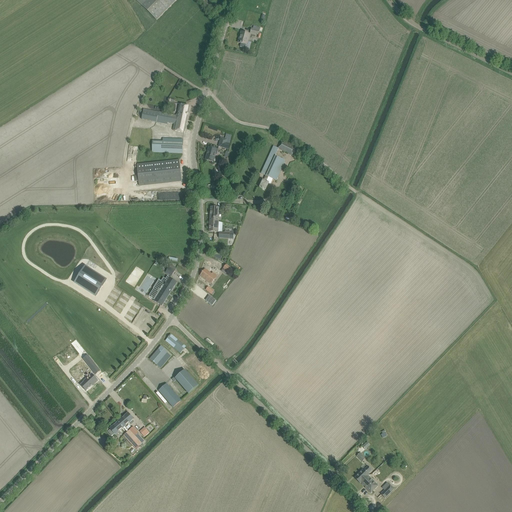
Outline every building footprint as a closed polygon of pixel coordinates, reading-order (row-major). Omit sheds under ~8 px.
[(136,0),(157,21),(176,0),(136,0)] [(241,44),(240,47),(245,48),(246,45),(247,45),(250,35),(241,32),(238,43),(241,44)] [(184,133),(190,106),(180,104),(178,116),(176,115),(175,116),(144,110),(142,119),(157,122),(157,121),(174,125),(173,131),(184,133)] [(227,140),(222,138),(219,147),(228,149),(229,145),(226,143),(227,140)] [(183,153),(183,140),(163,139),(163,142),(153,141),(152,152),(183,153)] [(292,155),(296,147),(282,141),(278,148),(274,146),(261,173),(266,176),(264,180),(263,180),(259,187),(266,190),(269,183),(267,182),(269,177),(276,181),(285,161),(275,156),(279,149),(292,155)] [(206,160),(213,162),(217,149),(209,147),(206,160)] [(137,165),(139,186),(182,181),(180,160),(137,165)] [(211,207),(210,221),(218,222),(219,208),(211,207)] [(210,221),(209,232),(218,232),(219,222),(218,222),(210,221)] [(79,252),(82,255),(95,241),(92,238),(79,252)] [(213,251),(211,255),(221,260),(223,256),(213,251)] [(171,265),(166,272),(171,276),(176,268),(171,265)] [(222,271),(227,275),(231,269),(226,265),(222,271)] [(107,279),(85,266),(74,283),(96,297),(107,279)] [(161,287),(160,286),(161,284),(160,283),(161,282),(138,267),(127,285),(152,301),(153,300),(162,306),(170,293),(161,287)] [(215,275),(206,272),(204,277),(205,278),(202,286),(209,288),(212,280),(215,275)] [(170,278),(166,285),(163,283),(161,282),(160,283),(161,284),(160,286),(161,287),(170,293),(177,282),(170,278)] [(144,302),(113,354),(126,361),(157,310),(144,302)] [(41,306),(42,320),(55,320),(54,305),(41,306)] [(54,316),(53,334),(71,335),(72,317),(54,316)] [(186,347),(171,334),(165,340),(181,353),(186,347)] [(47,338),(43,341),(55,359),(57,357),(55,355),(57,354),(47,338)] [(161,368),(172,355),(161,346),(150,359),(161,368)] [(100,371),(88,355),(83,359),(96,375),(100,371)] [(185,370),(175,378),(189,394),(198,386),(185,370)] [(81,385),(86,391),(92,385),(93,386),(98,381),(92,374),(84,381),(84,382),(81,385)] [(181,400),(167,384),(159,391),(173,407),(181,400)] [(120,420),(125,426),(133,419),(128,413),(120,420)] [(111,429),(108,432),(112,436),(115,434),(115,435),(125,426),(120,420),(110,429),(111,429)] [(133,427),(130,430),(136,436),(140,441),(142,443),(140,441),(143,439),(138,434),(139,433),(133,427)] [(150,433),(145,427),(140,432),(145,437),(150,433)] [(124,435),(136,449),(142,443),(140,441),(136,436),(130,430),(124,435)] [(357,456),(362,462),(365,459),(360,453),(357,456)] [(355,478),(360,484),(369,475),(368,474),(372,470),(368,466),(364,470),(364,469),(355,478)] [(360,484),(361,483),(363,486),(364,485),(366,487),(365,488),(371,493),(378,486),(368,476),(369,475),(360,484)] [(381,494),(385,498),(394,489),(390,485),(381,494)]
